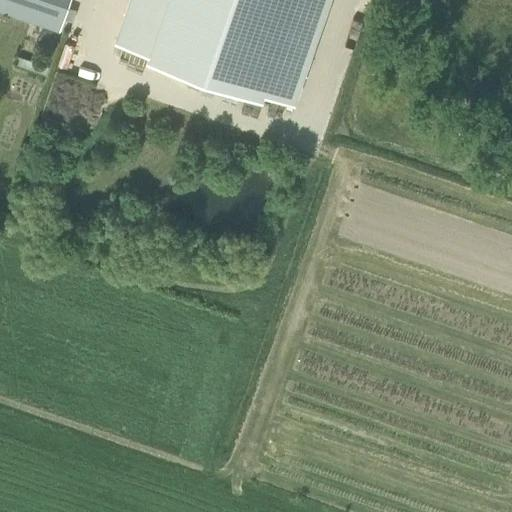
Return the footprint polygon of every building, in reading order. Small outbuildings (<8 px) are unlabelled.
[(0,0),(0,7),(60,28),(69,0),(0,0)] [(262,98),(264,92),(295,0),(167,0),(147,58),(262,98)] [(101,64),(108,44),(70,29),(62,49),(101,64)] [(49,66),(19,55),(16,63),(46,74),(49,66)] [(101,78),(97,87),(119,95),(123,87),(101,78)]
